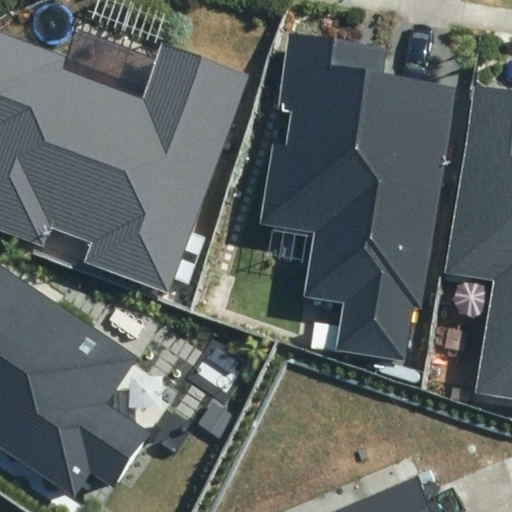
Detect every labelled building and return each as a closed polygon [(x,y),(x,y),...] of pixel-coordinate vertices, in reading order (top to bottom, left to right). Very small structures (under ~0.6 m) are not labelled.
[(83,263),(170,294),(251,75),(162,42),(142,97),(63,69),(68,57),(0,32),(0,230),(44,247),(51,229),(90,243),(83,263)] [(336,349),(405,361),(415,306),(422,307),(459,89),(380,75),(384,51),(289,35),(276,111),(290,113),(285,145),(272,143),(259,222),(315,231),(304,295),(344,301),(336,349)] [(480,388),(511,393),(511,91),(478,86),(449,270),(497,278),(480,388)] [(135,357),(0,267),(0,445),(74,495),(90,471),(116,488),(152,434),(104,403),(135,357)] [(432,511),(417,476),(334,511),(432,511)]
